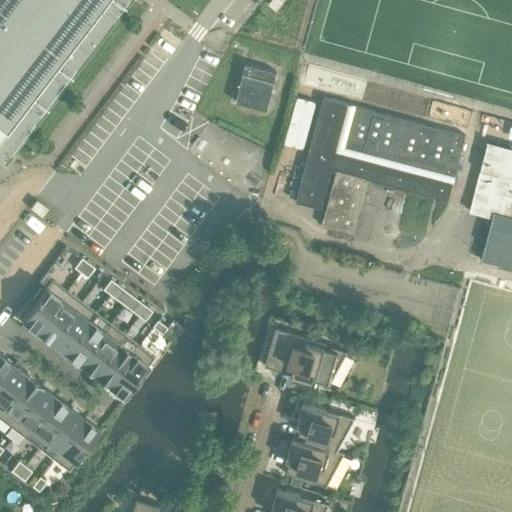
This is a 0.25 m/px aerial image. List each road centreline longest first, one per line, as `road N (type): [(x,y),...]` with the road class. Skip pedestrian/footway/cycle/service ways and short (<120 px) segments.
road 1 (unclassified): [(221,0),(77,200),(34,180),(0,229)]
road 2 (residential): [(242,511),(277,394)]
